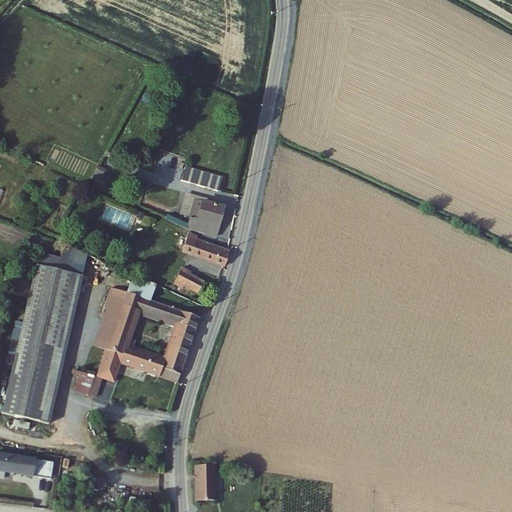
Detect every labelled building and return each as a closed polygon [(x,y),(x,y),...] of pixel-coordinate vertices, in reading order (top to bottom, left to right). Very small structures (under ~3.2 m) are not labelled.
[(189,162),(185,176),(223,187),(227,173),(189,162)] [(200,196),(191,224),(220,233),(229,205),(200,196)] [(100,214),(131,229),(139,214),(108,198),(100,214)] [(191,240),(188,249),(222,261),(227,247),(188,233),(186,239),(191,240)] [(186,267),(179,280),(193,286),(190,291),(196,294),(198,289),(204,291),(208,280),(194,274),(195,271),(186,267)] [(73,273),(27,417),(72,431),(118,287),(73,273)] [(139,278),(132,293),(148,298),(153,283),(139,278)] [(118,334),(106,368),(117,372),(124,353),(167,367),(165,375),(183,381),(204,316),(148,298),(132,293),(119,289),(110,316),(123,321),(118,334)] [(126,362),(165,375),(167,367),(124,353),(117,372),(106,368),(102,381),(118,387),(126,362)] [(0,458),(0,475),(57,483),(59,466),(0,458)] [(219,474),(202,475),(204,509),(221,508),(219,474)]
